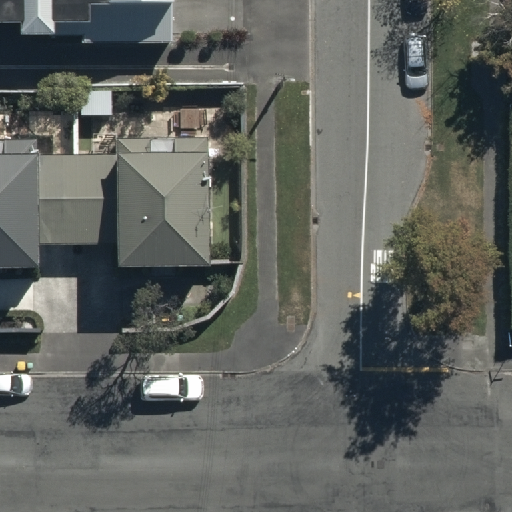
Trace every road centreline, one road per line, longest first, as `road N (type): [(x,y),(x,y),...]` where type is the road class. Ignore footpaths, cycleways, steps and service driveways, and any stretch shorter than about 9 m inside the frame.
road 1 (unclassified): [(376,474),(374,0)]
road 2 (residential): [(0,475),(376,474)]
road 3 (residential): [(376,474),(511,472)]
